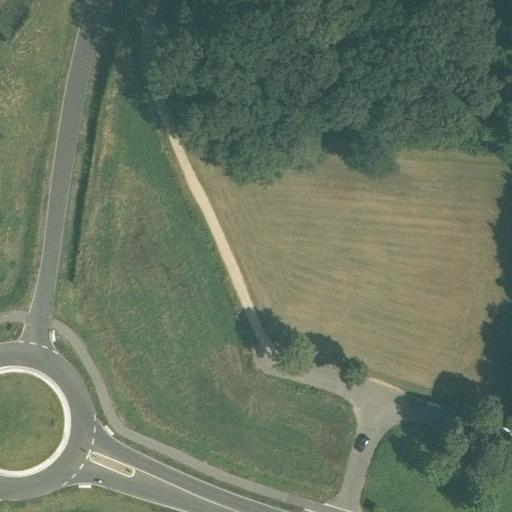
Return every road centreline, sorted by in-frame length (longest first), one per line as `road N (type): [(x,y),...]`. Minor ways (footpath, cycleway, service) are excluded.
road 1 (track): [(269,365),(149,84),(144,27),(155,0)]
road 2 (primary): [(38,355),(68,125),(97,0)]
road 3 (secondary): [(233,511),(76,453)]
